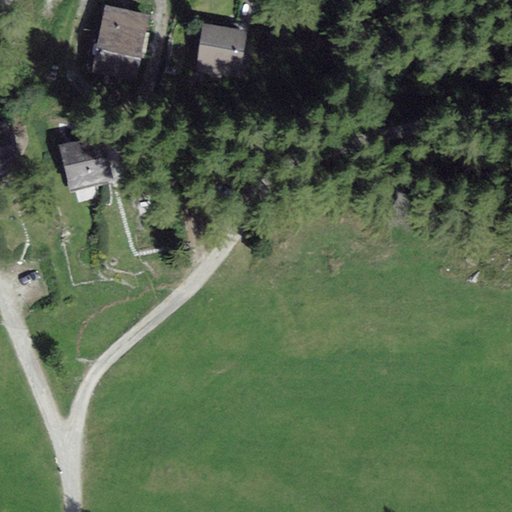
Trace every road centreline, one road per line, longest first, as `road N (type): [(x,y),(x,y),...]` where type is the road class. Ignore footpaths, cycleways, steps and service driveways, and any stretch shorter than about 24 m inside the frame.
road 1 (track): [(57,417),(239,227),(286,161),(511,120)]
road 2 (track): [(70,511),(57,417),(0,302)]
